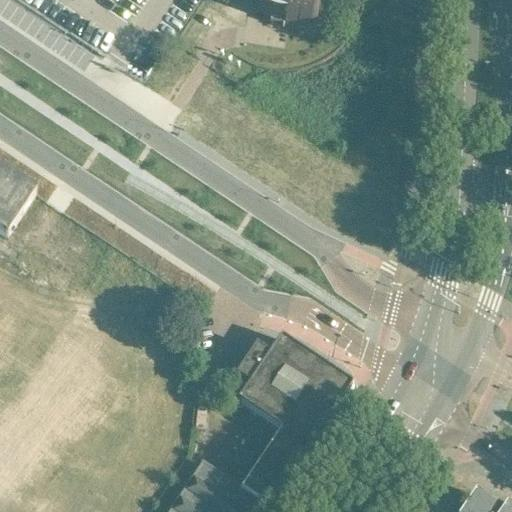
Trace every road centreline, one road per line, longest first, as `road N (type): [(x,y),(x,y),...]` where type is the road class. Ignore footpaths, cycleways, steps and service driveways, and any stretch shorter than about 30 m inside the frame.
road 1 (unclassified): [(426,326),(356,286),(315,245),(0,35)]
road 2 (unclassified): [(0,128),(243,291),(308,313),(401,382)]
road 3 (secondary): [(464,0),(451,231),(426,326)]
road 4 (secondary): [(469,349),(496,280),(511,180)]
road 5 (secondary): [(401,382),(315,511)]
road 6 (secondary): [(370,511),(435,409)]
